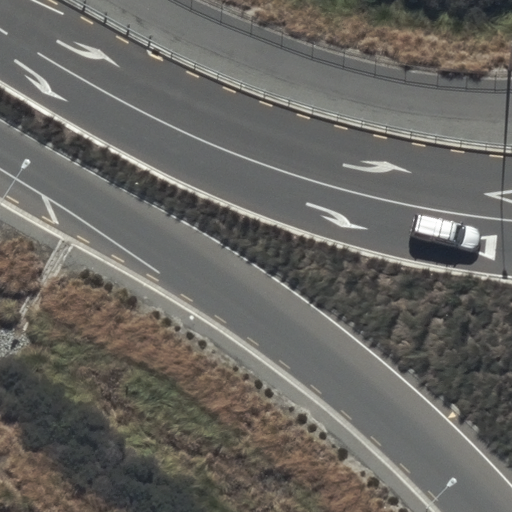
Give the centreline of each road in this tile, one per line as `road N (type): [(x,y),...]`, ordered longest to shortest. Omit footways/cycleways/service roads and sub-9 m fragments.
road 1 (secondary): [(485,511),(298,337),(212,273),(0,144)]
road 2 (secondary): [(0,29),(233,154),(350,191),(511,221)]
